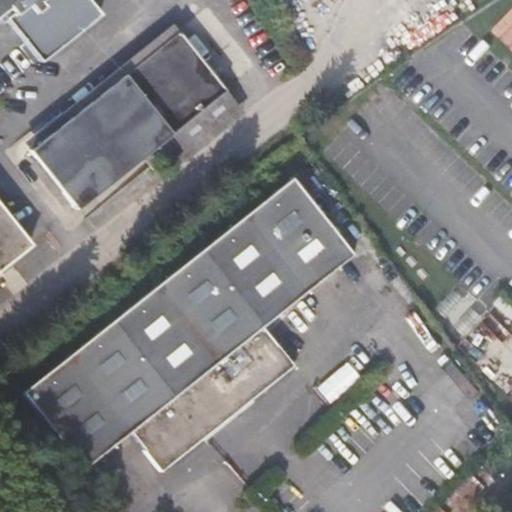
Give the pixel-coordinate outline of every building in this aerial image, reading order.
[(0,0),(0,5),(2,3),(10,13),(4,18),(38,62),(97,15),(85,0),(0,0)] [(511,9),(495,28),(511,44),(511,9)] [(73,209),(165,134),(220,89),(174,31),(27,151),(73,209)] [(220,89),(165,134),(182,155),(237,111),(220,89)] [(288,178),(20,389),(80,466),(126,430),(157,469),(291,365),(260,324),(348,256),(288,178)] [(0,207),(0,267),(29,244),(0,207)]
